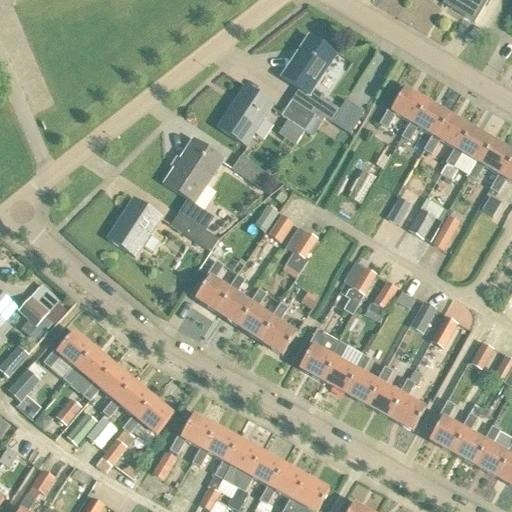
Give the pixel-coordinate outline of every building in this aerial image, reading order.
[(438,0),(449,6),(447,10),(472,25),(487,0),(438,0)] [(307,41),(280,82),(299,94),(281,121),(304,136),(315,120),(313,119),(325,101),(312,92),(335,58),(307,41)] [(243,90),(216,131),(244,149),(271,109),(243,90)] [(386,112),(378,127),(385,132),(394,117),(408,125),(411,128),(425,105),(403,92),(390,114),(386,112)] [(447,118),(425,105),(411,128),(408,125),(399,140),(407,145),(416,130),(430,139),(434,141),(447,118)] [(430,139),(422,153),(429,157),(437,143),(452,152),(456,154),(469,131),(447,118),(434,141),(430,139)] [(452,152),(444,166),(451,170),(459,157),(474,165),(477,167),(491,144),(469,131),(456,154),(452,152)] [(193,142),(162,187),(193,208),(223,163),(193,142)] [(477,167),(474,165),(466,179),(474,184),(482,170),(496,178),(500,181),(511,159),(511,155),(491,144),(477,167)] [(267,177),(240,159),(231,172),(258,191),(267,177)] [(496,178),(488,193),(495,197),(504,183),(511,187),(511,159),(500,181),(496,178)] [(362,176),(347,201),(359,208),(374,183),(362,176)] [(398,201),(386,223),(397,229),(410,208),(398,201)] [(132,202),(105,243),(133,262),(161,220),(132,202)] [(489,203),(481,216),(491,223),(500,210),(489,203)] [(420,213),(407,235),(423,243),(435,222),(420,213)] [(218,243),(178,216),(170,229),(210,255),(218,243)] [(267,238),(280,247),(293,227),(280,219),(267,238)] [(442,255),(459,226),(447,219),(431,248),(442,255)] [(305,235),(292,255),(303,263),(316,242),(305,235)] [(214,265),(205,278),(208,280),(194,303),(216,317),(230,294),(227,293),(213,283),(222,270),(214,265)] [(352,293),(364,299),(376,278),(354,266),(343,286),(353,292),(352,293)] [(236,279),(227,293),(230,294),(216,317),(237,331),(251,308),(248,306),(234,297),(243,284),(236,279)] [(384,313),(397,293),(386,286),(373,306),(384,313)] [(251,308),(237,331),(259,345),(273,322),(270,320),(256,311),(264,298),(257,293),(248,306),(251,308)] [(0,297),(0,328),(15,311),(0,297)] [(48,316),(30,300),(18,315),(28,324),(20,333),(28,340),(48,316)] [(422,339),(436,313),(423,306),(408,331),(422,339)] [(277,325),(286,311),(279,307),(270,320),(273,322),(259,345),(281,359),(295,337),(277,325)] [(443,353),(457,328),(443,320),(429,346),(443,353)] [(324,338),(316,334),(308,347),(311,349),(298,372),(321,385),(334,361),(330,359),(316,351),(324,338)] [(52,354),(42,366),(49,372),(59,360),(71,370),(72,370),(75,373),(92,352),(72,336),(55,356),(52,354)] [(346,349),(338,345),(330,359),(334,361),(321,385),(343,397),(356,374),(352,372),(338,364),(346,349)] [(481,374),(493,353),(482,347),(470,368),(481,374)] [(20,348),(3,368),(14,377),(31,358),(20,348)] [(72,370),(61,383),(68,388),(78,376),(91,386),(95,389),(111,369),(92,352),(75,373),(72,370),(71,370),(72,370)] [(368,362),(360,357),(352,372),(356,374),(343,397),(366,410),(379,386),(375,384),(360,376),(368,362)] [(511,363),(504,359),(492,380),(503,386),(503,387),(511,392),(511,363)] [(13,392),(25,403),(46,379),(33,369),(13,392)] [(91,386),(80,399),(87,405),(98,392),(111,403),(115,406),(131,385),(111,369),(95,389),(91,386)] [(390,374),(383,370),(375,384),(379,386),(366,410),(388,422),(401,399),(397,397),(389,392),(396,381),(389,377),(390,374)] [(413,387),(405,382),(397,397),(401,399),(388,422),(411,435),(424,412),(405,401),(413,387)] [(111,403),(100,416),(107,421),(118,409),(131,419),(134,422),(151,402),(131,385),(115,406),(111,403)] [(138,425),(155,439),(172,419),(151,402),(134,422),(131,419),(121,432),(123,434),(100,462),(110,471),(134,441),(129,437),(138,425)] [(463,433),(460,431),(445,423),(453,409),(445,405),(437,419),(440,421),(428,444),(450,457),(463,433)] [(468,435),(475,421),(468,417),(460,431),(463,433),(450,457),(472,469),(485,445),(482,444),(468,435)] [(201,454),(214,431),(191,418),(178,441),(175,440),(167,454),(175,458),(183,444),(198,452),(201,454)] [(490,430),(482,444),(485,445),(472,469),(495,481),(508,458),(505,456),(490,448),(498,434),(490,430)] [(198,452),(190,466),(198,471),(205,457),(220,465),(223,467),(236,443),(214,431),(201,454),(198,452)] [(90,459),(102,444),(93,436),(81,452),(90,459)] [(511,442),(505,456),(508,458),(495,481),(511,490),(511,442)] [(220,465),(212,478),(220,483),(228,469),(243,478),(246,479),(259,456),(236,443),(223,467),(220,465)] [(162,485),(175,463),(164,456),(151,478),(162,485)] [(243,478),(235,491),(242,496),(250,482),(265,490),(268,492),(281,468),(259,456),(246,479),(243,478)] [(265,490),(257,504),(265,508),(273,494),(287,502),(291,504),(304,481),(281,468),(268,492),(265,490)] [(42,474),(31,491),(26,499),(33,504),(38,496),(44,499),(55,482),(42,474)] [(316,511),(326,493),(304,481),(291,504),(287,502),(281,511),(316,511)] [(204,511),(209,511),(218,497),(208,491),(198,508),(204,511)] [(27,511),(33,504),(26,499),(17,511),(27,511)] [(102,511),(104,509),(91,501),(84,511),(102,511)]
